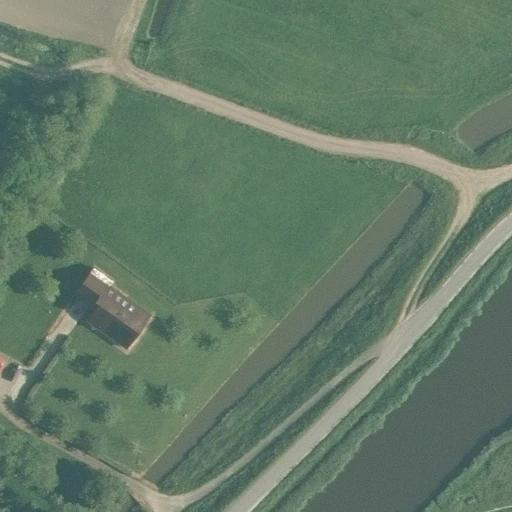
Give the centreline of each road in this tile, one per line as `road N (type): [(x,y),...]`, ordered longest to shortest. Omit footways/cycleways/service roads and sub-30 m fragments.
road 1 (track): [(470,181),(411,155),(303,134),(123,71),(53,72),(0,55)]
road 2 (tertiary): [(234,511),(511,219)]
road 3 (track): [(470,181),(411,300),(401,340)]
